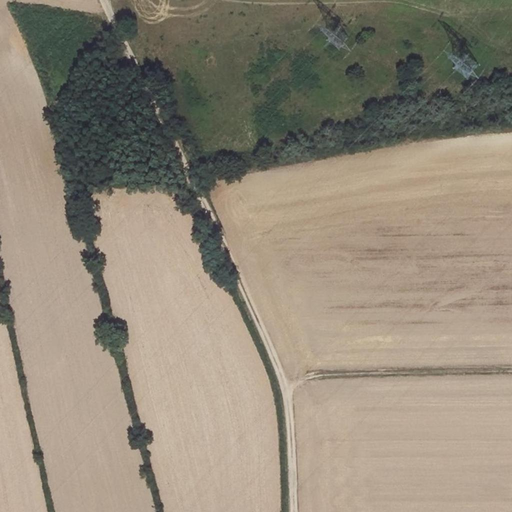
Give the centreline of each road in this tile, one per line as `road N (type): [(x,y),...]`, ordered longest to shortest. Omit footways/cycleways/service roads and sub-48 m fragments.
road 1 (track): [(291,511),(285,385),(104,0)]
road 2 (track): [(285,385),(318,372),(511,369)]
